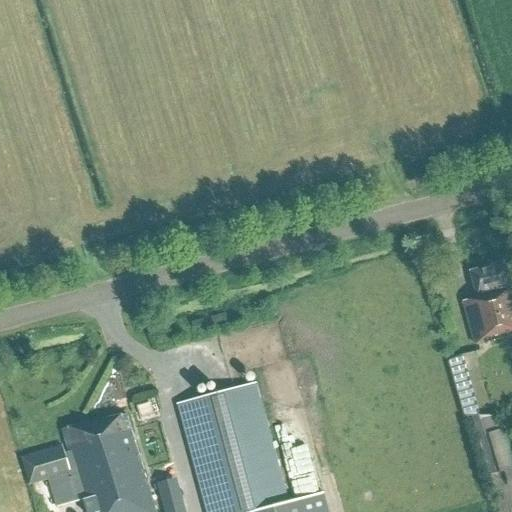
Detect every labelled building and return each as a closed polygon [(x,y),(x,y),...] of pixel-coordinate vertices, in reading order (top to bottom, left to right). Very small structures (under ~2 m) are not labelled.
[(474,344),(511,333),(511,288),(509,290),(502,264),(469,273),(476,298),(462,302),(474,344)] [(283,333),(287,356),(317,351),(313,328),(283,333)] [(447,361),(464,420),(476,416),(460,357),(447,361)] [(477,373),(467,375),(471,396),(481,394),(477,373)] [(157,383),(140,390),(147,408),(165,400),(157,383)] [(205,511),(325,511),(321,494),(286,503),(254,384),(177,405),(205,511)] [(83,502),(86,511),(153,511),(125,415),(62,430),(69,454),(64,455),(62,446),(21,458),(28,485),(47,479),(57,510),(72,505),(83,502)] [(503,466),(493,432),(480,435),(490,469),(503,466)] [(185,511),(176,480),(156,486),(163,511),(185,511)]
